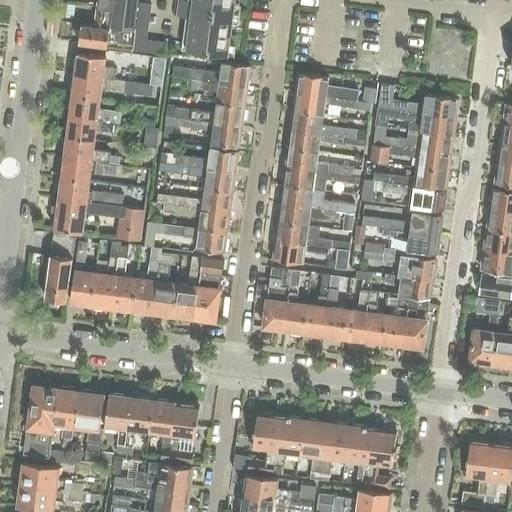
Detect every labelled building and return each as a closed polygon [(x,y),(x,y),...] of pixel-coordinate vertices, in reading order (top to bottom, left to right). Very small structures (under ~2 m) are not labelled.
[(137,0),(115,0),(112,28),(124,29),(134,31),(137,0)] [(179,0),(178,7),(187,8),(188,0),(179,0)] [(193,0),(192,9),(233,14),(234,0),(193,0)] [(152,4),(140,2),(139,10),(151,12),(152,4)] [(79,42),(89,43),(108,46),(112,8),(97,6),(95,26),(81,25),(81,28),(78,29),(78,37),(79,39),(79,42)] [(187,8),(178,7),(177,16),(186,17),(187,8)] [(233,14),(192,9),(189,29),(230,35),(233,14)] [(150,20),(151,12),(139,10),(138,18),(150,20)] [(148,28),(150,20),(138,18),(137,26),(148,28)] [(147,36),(148,28),(137,26),(136,31),(135,34),(147,36)] [(124,29),(122,48),(133,49),(134,49),(135,34),(136,31),(134,31),(124,29)] [(230,35),(189,29),(187,50),(228,55),(230,35)] [(147,39),(147,36),(135,34),(134,49),(133,49),(133,50),(147,39)] [(150,40),(147,39),(133,50),(149,52),(150,40)] [(157,53),(159,41),(150,40),(149,52),(157,53)] [(165,54),(167,42),(159,41),(157,53),(165,54)] [(115,79),(117,68),(106,66),(107,57),(77,53),(77,56),(75,58),(74,64),(76,67),(75,74),(125,81),(115,79)] [(248,86),(251,66),(222,62),(221,72),(174,65),(172,76),(188,78),(248,86)] [(329,77),(298,72),(295,92),(359,100),(360,90),(341,87),(340,90),(327,88),(329,77)] [(125,81),(75,74),(74,81),(71,83),(71,90),(72,92),(72,95),(101,99),(103,89),(124,92),(125,81)] [(248,86),(188,78),(187,88),(203,90),(203,89),(218,91),(217,103),(245,106),(248,86)] [(125,81),(124,92),(137,94),(138,83),(125,81)] [(381,84),(378,107),(455,116),(456,110),(458,108),(459,103),(457,101),(458,98),(447,97),(426,94),(425,105),(393,100),(391,100),(394,86),(381,84)] [(367,87),(365,101),(371,102),(375,102),(376,89),(367,87)] [(324,115),(326,104),(357,108),(359,100),(295,92),(293,111),(324,115)] [(101,99),(72,95),(72,97),(69,99),(68,106),(70,108),(69,115),(115,122),(115,121),(120,121),(122,110),(100,108),(101,99)] [(359,100),(357,108),(370,110),(371,102),(365,101),(359,100)] [(215,112),(176,107),(175,117),(242,126),(245,106),(217,103),(215,112)] [(511,103),(506,103),(503,123),(511,124),(511,103)] [(168,106),(167,116),(175,117),(176,107),(168,106)] [(377,115),(376,125),(386,126),(387,118),(389,116),(411,119),(410,129),(453,134),(453,132),(455,131),(456,126),(454,123),(455,116),(378,107),(377,115)] [(323,124),(324,115),(293,111),(290,129),(345,136),(356,138),(357,129),(323,124)] [(115,122),(69,115),(68,122),(66,124),(65,131),(67,133),(67,136),(96,140),(97,130),(113,133),(115,122)] [(211,143),(240,147),(242,126),(175,117),(167,116),(166,124),(178,126),(213,130),(211,143)] [(144,118),(143,125),(146,126),(155,127),(156,120),(144,118)] [(511,144),(511,124),(503,123),(500,143),(511,144)] [(166,124),(164,138),(177,139),(177,138),(178,126),(166,124)] [(356,138),(365,139),(367,125),(358,124),(357,129),(356,138)] [(146,126),(143,147),(156,149),(159,128),(155,128),(146,126)] [(290,129),(288,147),(320,152),(321,141),(344,144),(345,136),(290,129)] [(399,138),(398,146),(450,152),(451,146),(453,145),(454,139),(452,137),(453,134),(410,129),(409,129),(407,139),(399,138)] [(374,134),(373,142),(398,146),(399,138),(385,136),(374,134)] [(95,149),(96,140),(67,136),(66,139),(64,140),(63,147),(65,149),(64,157),(104,163),(110,163),(111,155),(111,151),(95,149)] [(344,144),(344,146),(364,149),(364,147),(365,139),(356,138),(345,136),(344,144)] [(372,143),(370,161),(388,164),(388,163),(390,153),(391,146),(372,143)] [(511,144),(500,143),(497,162),(511,164),(511,144)] [(449,160),(450,152),(398,146),(398,147),(391,146),(390,153),(417,157),(416,167),(448,171),(448,168),(450,167),(451,162),(449,160)] [(143,147),(142,157),(155,158),(156,149),(143,147)] [(239,151),(229,150),(210,147),(209,158),(180,155),(179,164),(236,171),(239,151)] [(286,165),(286,166),(360,176),(361,169),(354,168),(354,166),(318,161),(320,152),(288,147),(286,165)] [(162,152),(159,170),(206,176),(205,188),(233,192),(236,171),(179,164),(170,163),(171,153),(162,152)] [(111,155),(110,163),(119,164),(120,156),(111,155)] [(92,172),(103,173),(104,164),(104,163),(64,157),(63,164),(61,165),(60,172),(62,174),(61,177),(90,181),(92,172)] [(494,183),(504,185),(511,185),(511,164),(497,162),(494,183)] [(104,164),(103,173),(117,175),(118,166),(104,164)] [(326,191),(327,180),(359,184),(360,176),(286,166),(283,184),(314,189),(326,191)] [(375,172),(374,180),(375,180),(375,181),(384,182),(384,181),(445,189),(446,182),(447,181),(448,181),(449,175),(447,173),(448,171),(416,167),(414,177),(375,172)] [(59,190),(59,197),(58,198),(120,205),(122,206),(124,194),(89,190),(90,181),(61,177),(61,180),(59,181),(58,188),(59,190)] [(375,180),(374,180),(364,179),(361,199),(372,200),(373,189),(375,181),(375,180)] [(384,182),(383,190),(413,194),(411,206),(432,209),(442,210),(443,207),(445,205),(445,199),(444,197),(445,189),(384,181),(384,182)] [(283,184),(281,203),(333,210),(334,202),(313,199),(314,189),(283,184)] [(511,189),(493,187),(493,190),(491,192),(490,197),(492,199),(492,201),(490,201),(490,202),(491,203),(491,206),(490,206),(489,208),(511,211),(511,189)] [(158,192),(157,202),(164,203),(231,211),(233,192),(205,188),(203,199),(158,192)] [(56,215),(55,229),(83,233),(86,212),(119,216),(120,206),(120,205),(58,198),(58,205),(55,206),(54,213),(56,215)] [(334,202),(333,210),(336,211),(345,212),(355,213),(356,204),(348,203),(334,201),(334,202)] [(231,211),(164,203),(163,212),(201,217),(200,223),(191,222),(191,226),(228,232),(231,211)] [(309,225),(310,217),(335,221),(336,211),(333,210),(281,203),(278,221),(309,226),(309,225)] [(120,206),(119,216),(116,237),(141,240),(145,209),(120,206)] [(511,211),(489,208),(489,210),(490,210),(490,214),(488,214),(488,215),(490,215),(489,218),(487,219),(486,224),(488,226),(488,228),(511,231),(511,211)] [(362,224),(382,227),(439,234),(440,225),(442,224),(443,219),(441,217),(441,214),(413,210),(411,222),(363,216),(362,224)] [(355,213),(345,212),(343,230),(352,231),(355,213)] [(163,233),(165,223),(157,222),(148,221),(147,221),(146,231),(147,231),(156,232),(163,233)] [(275,239),(331,248),(332,248),(333,239),(319,237),(320,227),(309,225),(309,226),(278,221),(275,239)] [(196,249),(215,251),(225,252),(225,250),(227,250),(229,239),(227,239),(228,232),(191,226),(165,223),(163,233),(198,238),(196,249)] [(356,225),(354,243),(364,244),(366,226),(358,225),(356,225)] [(437,242),(439,234),(382,227),(381,235),(409,239),(407,250),(436,254),(436,251),(438,250),(439,244),(437,242)] [(511,231),(488,228),(487,231),(485,232),(485,238),(486,240),(486,242),(485,242),(484,243),(486,243),(485,247),(484,247),(484,249),(511,252),(511,231)] [(45,298),(66,301),(67,291),(75,236),(54,234),(45,298)] [(275,239),(273,259),(283,260),(304,263),(306,252),(330,255),(331,248),(275,239)] [(333,239),(332,248),(336,248),(350,250),(351,242),(333,239)] [(78,241),(72,292),(70,301),(76,302),(76,304),(91,306),(96,271),(84,269),(88,243),(78,241)] [(384,247),(365,244),(363,257),(382,260),(384,247)] [(112,246),(108,272),(96,271),(91,306),(106,308),(107,306),(112,307),(120,247),(112,246)] [(129,248),(120,247),(112,307),(117,307),(117,309),(131,311),(131,309),(133,309),(137,276),(125,274),(129,248)] [(162,248),(152,247),(148,277),(137,276),(133,309),(133,312),(148,313),(148,311),(154,312),(162,252),(162,248)] [(398,275),(432,280),(432,277),(434,277),(436,266),(434,266),(435,258),(402,253),(402,249),(384,247),(382,260),(400,262),(398,275)] [(336,248),(336,249),(334,267),(347,269),(350,250),(336,248)] [(511,252),(484,249),(483,250),(485,251),(484,255),(483,255),(483,256),(484,256),(484,258),(482,260),(481,265),(482,267),(482,270),(511,273),(511,252)] [(172,253),(162,252),(154,312),(159,313),(158,315),(174,317),(179,281),(169,280),(171,267),(170,267),(172,253)] [(195,317),(202,257),(192,256),(188,283),(179,281),(174,317),(189,319),(189,317),(195,317)] [(222,273),(223,273),(224,260),(202,257),(195,317),(200,318),(200,320),(214,322),(214,320),(215,320),(222,273)] [(292,270),(272,267),(264,326),(267,327),(267,329),(276,330),(276,328),(284,329),(292,270)] [(301,271),(292,270),(284,329),(291,330),(291,332),(300,333),(301,331),(303,331),(307,302),(298,300),(301,271)] [(356,278),(371,280),(373,273),(357,270),(356,278)] [(322,273),(319,303),(307,302),(303,331),(307,332),(307,334),(316,335),(317,333),(323,334),(329,289),(331,275),(322,273)] [(399,294),(419,297),(429,299),(430,295),(432,296),(434,284),(432,284),(432,280),(398,275),(385,273),(384,282),(400,284),(399,294)] [(511,278),(482,274),(480,281),(478,283),(478,289),(479,290),(479,293),(511,298),(511,290),(511,278)] [(331,275),(329,289),(339,290),(341,276),(331,275)] [(337,305),(339,290),(329,289),(323,334),(332,335),(332,337),(340,338),(340,336),(343,336),(347,307),(337,305)] [(361,289),(358,308),(347,307),(343,336),(346,337),(346,339),(355,340),(356,338),(363,339),(369,291),(361,289)] [(380,341),(382,341),(387,312),(377,310),(379,292),(369,291),(363,339),(371,340),(370,342),(380,343),(380,341)] [(387,307),(399,309),(398,313),(387,312),(382,341),(386,342),(386,344),(395,345),(395,343),(402,344),(408,300),(388,297),(387,307)] [(488,299),(478,297),(476,312),(490,314),(488,330),(474,328),(473,330),(472,332),(471,338),(472,340),(469,361),(474,361),(475,363),(481,364),(483,363),(492,364),(497,331),(501,300),(488,299)] [(428,312),(429,303),(419,301),(408,300),(402,344),(410,345),(410,347),(419,348),(419,346),(423,347),(427,319),(416,318),(416,310),(428,312)] [(507,332),(497,331),(492,364),(495,364),(497,366),(503,367),(505,365),(511,366),(511,315),(510,315),(507,332)] [(49,457),(50,449),(51,446),(53,432),(54,422),(53,422),(58,388),(52,387),(52,386),(33,383),(27,425),(29,425),(29,426),(27,426),(23,454),(49,457)] [(63,436),(62,448),(71,449),(73,427),(79,391),(71,390),(70,388),(62,387),(60,389),(58,388),(53,422),(54,422),(53,432),(55,432),(55,425),(63,426),(62,436),(63,436)] [(87,440),(102,442),(103,429),(100,429),(104,404),(105,394),(93,393),(91,390),(85,390),(82,392),(79,391),(73,427),(88,429),(87,440)] [(124,453),(131,398),(126,397),(127,395),(110,393),(110,395),(109,395),(105,426),(117,427),(117,432),(118,432),(116,452),(124,453)] [(124,453),(132,454),(134,434),(136,434),(137,430),(150,432),(154,398),(137,396),(137,398),(131,398),(124,453)] [(154,398),(150,432),(161,433),(161,437),(163,438),(160,458),(168,459),(175,403),(171,403),(171,401),(154,398)] [(175,403),(168,459),(191,462),(192,453),(177,451),(179,440),(181,440),(181,435),(195,437),(200,406),(175,403)] [(266,460),(250,457),(248,470),(273,473),(274,465),(281,415),(280,415),(280,417),(276,416),(276,414),(258,412),(256,421),(254,421),(253,428),(254,428),(253,432),(255,432),(253,446),(267,448),(266,460)] [(281,415),(274,465),(284,467),(286,453),(299,454),(304,418),(287,416),(286,418),(282,417),(283,415),(281,415)] [(320,471),(327,421),(326,421),(326,423),(322,422),(322,420),(304,418),(299,454),(313,456),(311,470),(320,471)] [(332,459),(345,461),(350,424),(333,421),(332,423),(328,423),(329,421),(327,421),(320,471),(330,473),(332,459)] [(350,424),(345,461),(359,463),(357,476),(366,477),(373,427),(372,427),(372,429),(368,428),(368,426),(350,424)] [(379,474),(380,462),(395,463),(395,456),(398,456),(398,448),(397,448),(398,445),(399,445),(399,437),(397,437),(397,430),(379,427),(378,429),(374,429),(375,427),(373,427),(366,477),(365,485),(392,489),(393,476),(379,474)] [(461,504),(485,507),(487,494),(493,443),(492,442),(492,444),(488,444),(488,442),(470,440),(469,449),(467,448),(466,458),(466,461),(465,461),(465,467),(467,468),(465,475),(479,477),(477,493),(463,491),(461,504)] [(87,442),(84,461),(99,463),(101,444),(87,442)] [(493,443),(487,494),(496,495),(498,477),(511,478),(511,471),(511,444),(498,443),(498,445),(494,445),(494,443),(493,443)] [(50,449),(49,457),(53,461),(59,462),(69,463),(70,459),(71,449),(62,448),(51,446),(50,449)] [(102,450),(100,462),(112,465),(114,458),(115,453),(102,450)] [(58,478),(60,466),(24,462),(22,477),(25,479),(24,484),(83,491),(84,483),(72,482),(72,479),(65,479),(58,478)] [(191,467),(191,466),(161,462),(159,474),(127,469),(126,477),(189,485),(189,480),(191,481),(193,468),(191,467)] [(274,465),(273,473),(283,475),(284,467),(274,465)] [(311,470),(310,478),(319,479),(320,471),(311,470)] [(319,479),(329,481),(330,473),(320,471),(319,479)] [(299,500),(300,491),(278,488),(279,478),(245,473),(243,488),(245,489),(244,493),(299,500)] [(115,476),(114,485),(135,488),(135,486),(157,489),(156,500),(188,505),(190,492),(188,491),(189,485),(126,477),(126,478),(115,476)] [(357,476),(356,484),(365,485),(366,477),(357,476)] [(83,492),(83,491),(24,484),(23,490),(20,491),(18,506),(54,511),(56,498),(63,499),(63,498),(82,500),(83,492)] [(299,500),(314,502),(316,486),(301,484),(300,491),(299,500)] [(392,493),(359,487),(357,499),(335,496),(333,505),(387,511),(388,507),(390,507),(392,493)] [(83,492),(82,500),(89,501),(90,493),(83,492)] [(274,511),(276,507),(291,509),(312,511),(314,502),(299,500),(244,493),(244,498),(242,497),(240,511),(274,511)] [(319,493),(318,503),(333,505),(335,496),(319,493)] [(487,494),(485,507),(494,508),(496,495),(487,494)] [(131,506),(111,504),(110,511),(186,511),(188,505),(156,500),(154,511),(131,508),(131,506)] [(318,503),(317,511),(323,511),(332,511),(333,505),(318,503)]
